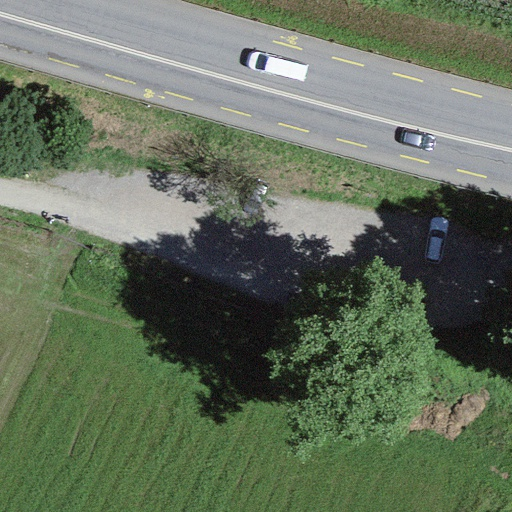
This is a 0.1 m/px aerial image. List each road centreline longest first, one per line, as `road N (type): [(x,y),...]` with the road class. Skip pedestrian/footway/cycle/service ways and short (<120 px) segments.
road 1 (track): [(0,190),(67,205),(328,312),(450,311),(511,283)]
road 2 (secondary): [(511,146),(0,2)]
